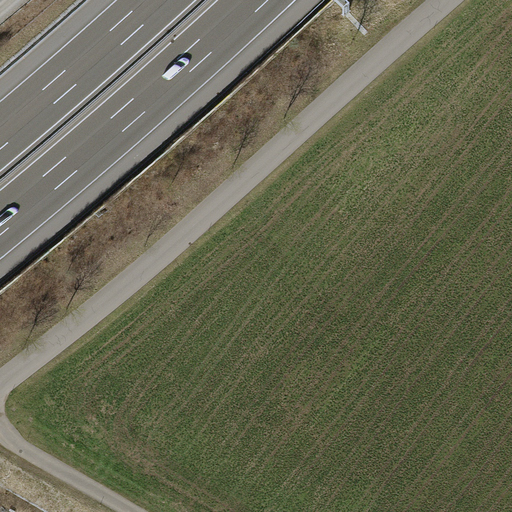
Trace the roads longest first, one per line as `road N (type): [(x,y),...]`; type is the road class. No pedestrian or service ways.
road 1 (residential): [(0,383),(139,274),(446,0)]
road 2 (motorway): [(0,225),(257,0)]
road 3 (motorway): [(157,0),(0,137)]
road 4 (track): [(0,430),(130,511)]
